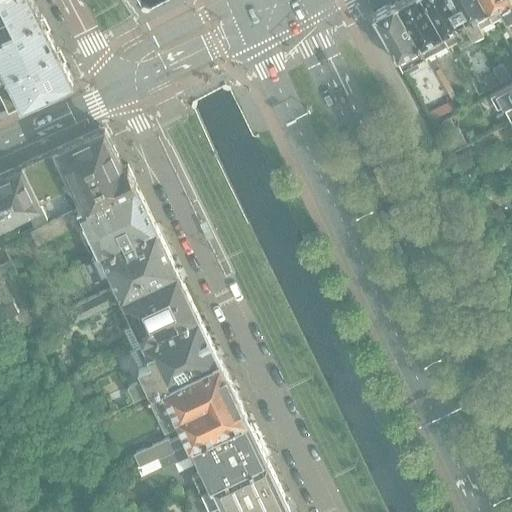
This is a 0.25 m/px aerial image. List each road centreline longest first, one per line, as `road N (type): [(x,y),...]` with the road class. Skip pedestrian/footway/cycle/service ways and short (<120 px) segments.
road 1 (primary): [(255,29),(481,511)]
road 2 (primary): [(511,465),(295,11)]
road 3 (residential): [(115,89),(322,511)]
road 4 (tertiary): [(237,0),(132,55),(115,89)]
road 5 (tertiary): [(115,89),(255,29)]
road 6 (tertiary): [(0,146),(115,89)]
